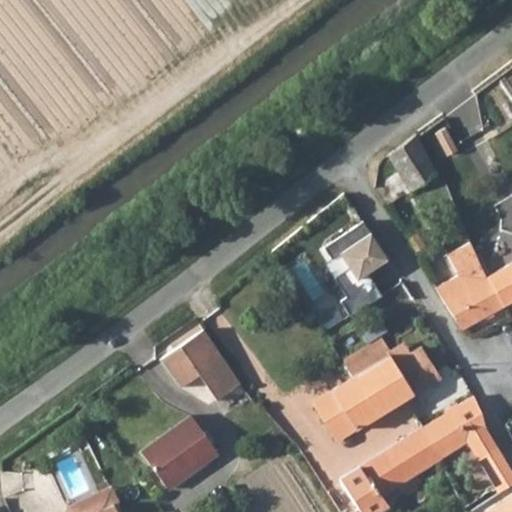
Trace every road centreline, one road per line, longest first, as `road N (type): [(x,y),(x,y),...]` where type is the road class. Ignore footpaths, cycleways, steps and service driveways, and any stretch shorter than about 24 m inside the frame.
road 1 (unclassified): [(511,27),(0,418)]
road 2 (track): [(0,230),(302,0)]
